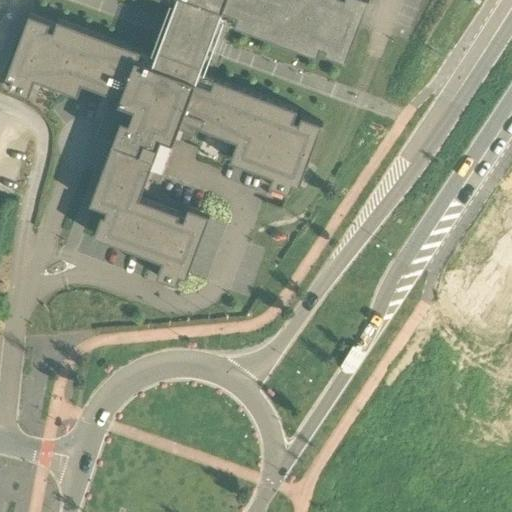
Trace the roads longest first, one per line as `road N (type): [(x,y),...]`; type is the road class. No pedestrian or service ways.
road 1 (primary): [(511,15),(271,352),(235,374)]
road 2 (primary): [(278,466),(364,341),(401,258),(511,95)]
road 3 (primary): [(235,374),(183,357),(146,364),(101,400),(83,455)]
road 4 (residential): [(1,439),(14,320),(34,278)]
